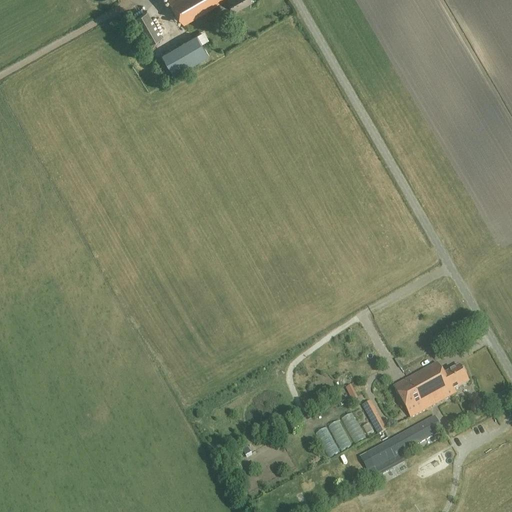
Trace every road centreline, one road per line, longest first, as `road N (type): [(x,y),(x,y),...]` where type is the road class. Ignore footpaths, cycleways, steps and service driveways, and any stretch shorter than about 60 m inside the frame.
road 1 (unclassified): [(511,374),(296,0)]
road 2 (track): [(120,10),(0,76)]
